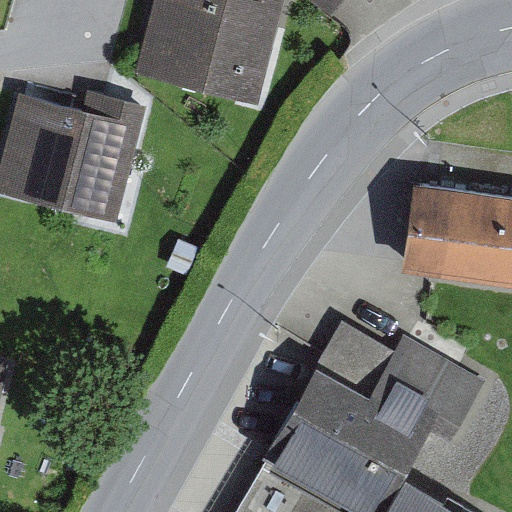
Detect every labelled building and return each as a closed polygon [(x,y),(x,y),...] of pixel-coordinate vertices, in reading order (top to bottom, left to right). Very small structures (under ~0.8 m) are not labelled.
[(152,0),(134,67),(258,100),(284,0),(152,0)] [(316,0),(332,12),(341,0),(316,0)] [(18,87),(0,157),(0,189),(117,219),(146,102),(88,87),(84,104),(18,87)] [(511,190),(414,177),(401,265),(511,280),(511,190)] [(342,317),(317,358),(370,388),(394,347),(342,317)] [(267,454),(232,511),(482,511),(409,470),(430,435),(451,447),(489,381),(403,332),(394,347),(370,388),(317,358),(262,452),(267,454)] [(0,395),(8,362),(0,360),(0,395)]
